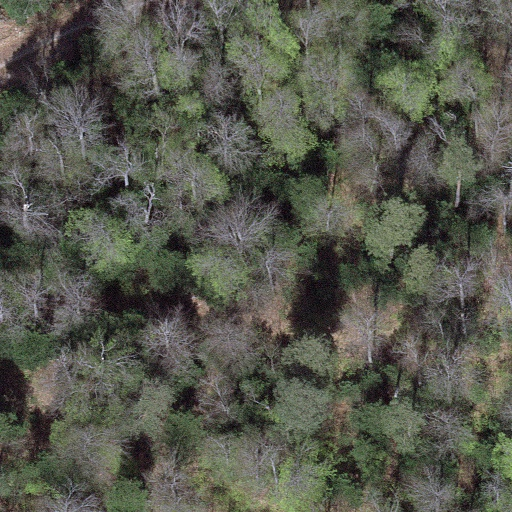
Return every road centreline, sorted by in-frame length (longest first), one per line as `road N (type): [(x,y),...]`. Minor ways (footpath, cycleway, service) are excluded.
road 1 (track): [(0,314),(174,316),(511,365)]
road 2 (track): [(0,369),(20,391),(274,511)]
road 3 (track): [(0,66),(32,45),(152,0)]
